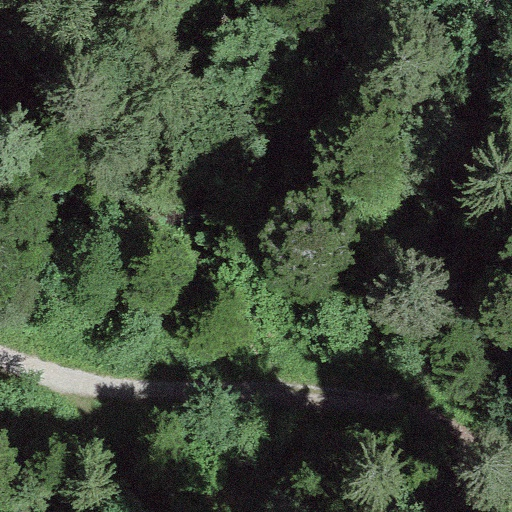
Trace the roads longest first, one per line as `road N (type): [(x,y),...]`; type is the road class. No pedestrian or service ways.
road 1 (track): [(511,487),(465,434),(412,411),(116,382)]
road 2 (track): [(0,348),(116,382)]
